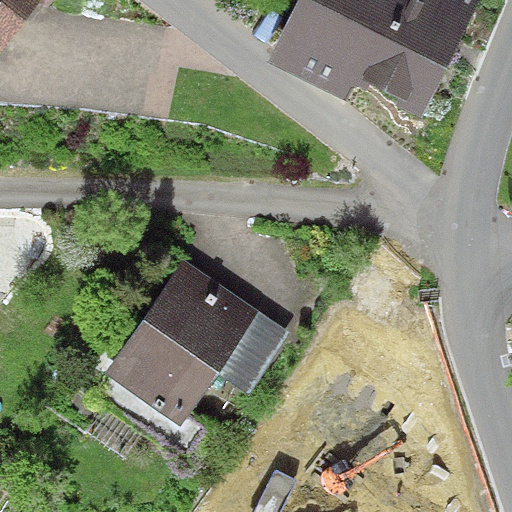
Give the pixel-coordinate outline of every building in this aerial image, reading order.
[(0,0),(0,46),(36,0),(0,0)] [(298,0),(268,61),(346,100),(355,82),(368,89),(371,82),(401,97),(397,104),(423,117),(481,0),(298,0)] [(376,244),(347,291),(394,320),(424,273),(376,244)] [(184,260),(106,374),(181,426),(218,372),(260,312),(184,260)] [(260,312),(218,372),(249,394),(291,334),(260,312)]
